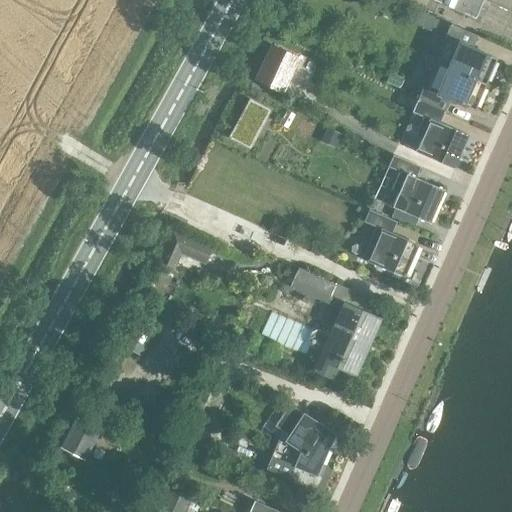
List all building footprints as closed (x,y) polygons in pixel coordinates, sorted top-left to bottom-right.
[(486,0),(511,11),(511,0),(429,0),(475,20),(484,0),(486,0)] [(462,46),(453,68),(487,83),(497,60),(475,50),(480,39),(452,27),(447,40),(462,46)] [(274,48),(259,80),(284,92),(299,61),(274,48)] [(487,83),(453,68),(442,92),(426,85),(419,100),(447,113),(453,100),(476,110),(487,83)] [(387,85),(401,91),(405,82),(391,75),(387,85)] [(250,149),(272,110),(250,98),(229,138),(250,149)] [(447,113),(419,100),(413,115),(425,120),(417,138),(424,142),(420,152),(454,167),(468,136),(442,125),(447,113)] [(288,129),(296,115),(287,110),(279,123),(288,129)] [(336,148),(342,134),(328,127),(321,142),(336,148)] [(428,222),(444,189),(418,177),(421,170),(394,157),(389,168),(401,174),(392,191),(400,195),(394,206),(428,222)] [(405,278),(420,244),(393,233),(396,226),(369,214),(364,225),(375,230),(367,248),(374,251),(369,262),(405,278)] [(204,263),(210,250),(171,233),(159,263),(173,269),(179,253),(204,263)] [(336,284),(299,268),(290,287),(329,305),(332,298),(330,297),(336,284)] [(333,380),(338,369),(357,377),(383,319),(343,302),(313,370),(333,380)] [(209,315),(191,306),(184,321),(202,330),(209,315)] [(317,332),(271,312),(261,336),(306,356),(317,332)] [(141,357),(156,328),(135,318),(121,346),(141,357)] [(263,354),(266,345),(262,343),(258,352),(263,354)] [(291,367),(295,358),(283,353),(280,362),(291,367)] [(291,477),(295,467),(317,477),(335,434),(304,413),(302,416),(289,406),(275,425),(289,435),(285,440),(294,447),(292,451),(278,442),(267,467),(291,477)] [(83,458),(99,428),(77,416),(61,447),(83,458)] [(51,511),(69,511),(76,498),(56,488),(45,509),(51,511)] [(167,511),(186,511),(192,499),(170,489),(161,509),(167,511)]
